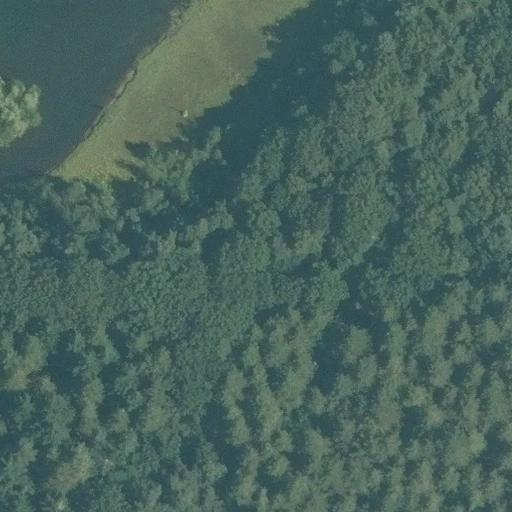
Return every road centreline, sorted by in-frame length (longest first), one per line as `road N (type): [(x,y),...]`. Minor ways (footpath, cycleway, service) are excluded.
road 1 (track): [(188,293),(425,0)]
road 2 (track): [(511,287),(188,293)]
road 3 (track): [(188,293),(0,298)]
road 4 (track): [(211,418),(118,511)]
road 5 (track): [(211,418),(188,293)]
